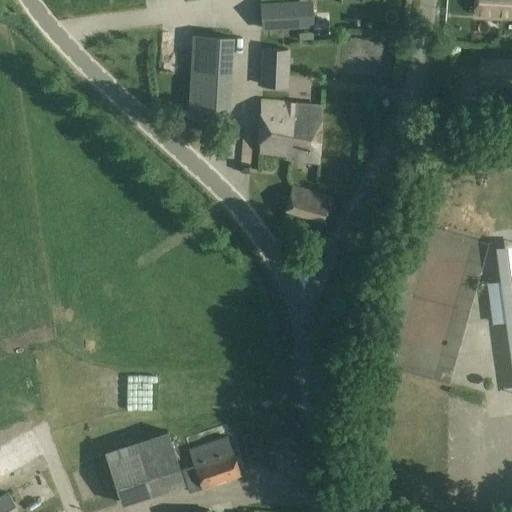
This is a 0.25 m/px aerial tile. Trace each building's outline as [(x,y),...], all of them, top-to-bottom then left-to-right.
[(511,0),(478,0),(478,13),(511,14),(511,0)] [(261,5),(262,28),(312,26),(312,14),(300,14),(299,2),(261,5)] [(231,37),(192,34),(187,114),(226,118),(231,37)] [(264,50),(262,86),(274,86),(275,74),(286,75),(288,51),(264,50)] [(478,64),(477,81),(479,81),(479,87),(511,87),(511,59),(504,59),(479,59),(479,64),(478,64)] [(262,102),(259,138),(258,153),(295,156),(295,161),(317,163),(321,106),(262,102)] [(294,185),(283,219),(322,231),(333,198),(294,185)] [(511,265),(501,267),(503,281),(488,284),(492,320),(508,318),(511,349),(511,265)] [(168,430),(104,451),(122,505),(186,484),(168,430)] [(193,464),(181,469),(189,493),(241,476),(228,436),(188,449),(193,464)] [(44,486),(26,489),(28,502),(47,499),(44,486)] [(7,492),(0,496),(0,511),(15,511),(18,511),(7,492)]
